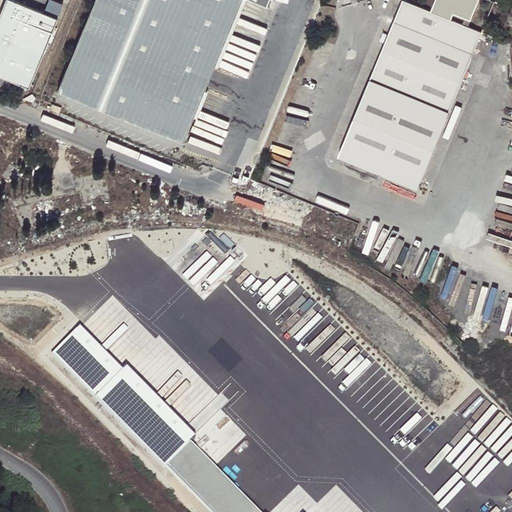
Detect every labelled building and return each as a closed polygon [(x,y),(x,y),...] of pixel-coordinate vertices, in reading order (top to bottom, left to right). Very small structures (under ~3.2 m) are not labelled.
[(58,16),(17,0),(5,0),(0,14),(0,74),(30,86),(58,16)] [(93,0),(57,88),(182,140),(240,0),(93,0)] [(186,142),(244,0),(240,0),(182,140),(186,142)] [(468,25),(478,0),(434,0),(430,9),(407,0),(402,0),(341,150),(419,181),(482,31),(468,25)] [(33,93),(23,98),(32,102),(36,98),(33,93)] [(62,107),(52,104),(50,109),(60,113),(62,107)] [(310,310),(287,331),(314,359),(315,358),(323,366),(347,342),(361,356),(366,352),(317,301),(309,309),(310,310)] [(83,330),(57,355),(169,468),(171,466),(216,511),(256,511),(215,469),(218,466),(195,443),(199,440),(129,369),(125,372),(83,330)] [(217,429),(211,434),(228,452),(246,434),(223,409),(217,414),(224,421),(216,428),(217,429)]
